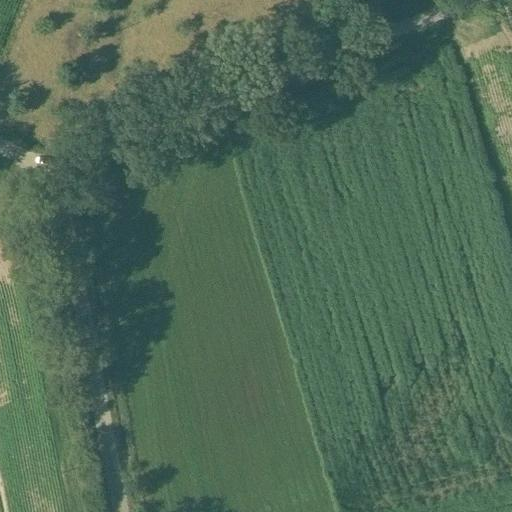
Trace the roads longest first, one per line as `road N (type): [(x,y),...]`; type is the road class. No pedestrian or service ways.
road 1 (unclassified): [(476,0),(66,170)]
road 2 (unclassified): [(66,170),(126,511)]
